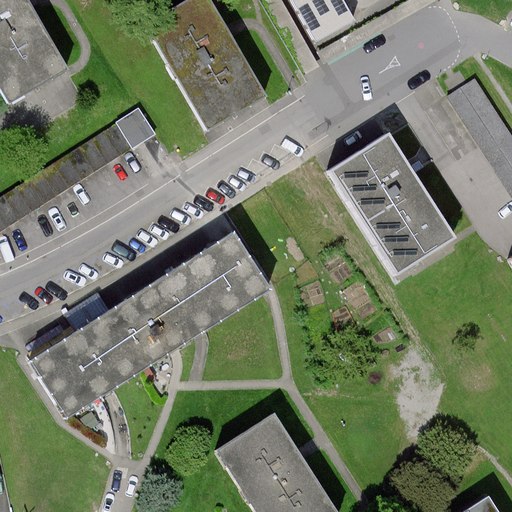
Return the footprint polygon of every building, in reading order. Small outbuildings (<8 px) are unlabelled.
[(0,0),(0,80),(11,100),(35,87),(66,69),(25,0),(0,0)] [(191,0),(152,23),(211,124),(231,112),(264,94),(209,0),(191,0)] [(352,21),(340,0),(293,0),(315,41),(352,21)] [(449,104),(509,198),(511,196),(511,139),(478,86),(449,104)] [(0,202),(0,238),(157,139),(140,113),(0,202)] [(334,171),(399,271),(453,236),(410,170),(388,136),(334,171)] [(33,361),(68,415),(266,289),(232,235),(126,302),(33,361)] [(336,511),(274,417),(218,454),(256,511),(336,511)] [(496,511),(490,502),(473,511),(496,511)]
